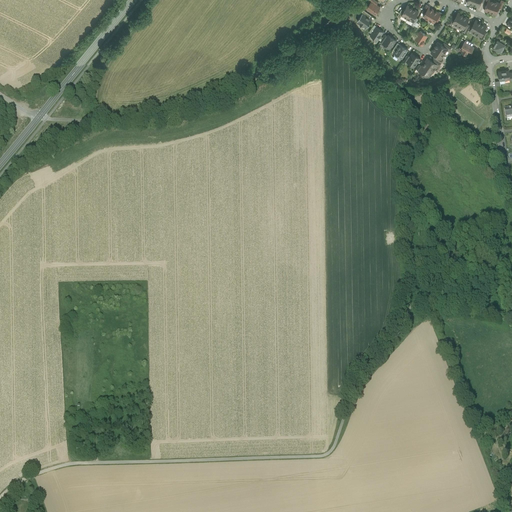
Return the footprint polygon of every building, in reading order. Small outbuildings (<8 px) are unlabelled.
[(494,1),(490,0),(487,0),(484,11),(490,13),(494,1)] [(500,3),(494,1),(490,13),(497,15),(500,3)] [(367,10),(375,15),(378,10),(379,10),(380,8),(376,5),(371,2),(368,6),(369,7),(367,10)] [(407,19),(413,8),(407,5),(404,11),(402,15),(407,19)] [(428,19),(434,10),(428,7),(424,14),(423,16),(428,19)] [(407,19),(413,22),(415,17),(419,11),(413,8),(407,19)] [(428,19),(434,22),(435,20),(439,13),(434,10),(428,19)] [(363,11),(361,14),(362,15),(369,19),(371,16),(363,11)] [(457,28),(464,16),(458,13),(455,17),(452,23),(455,25),(454,27),(457,28)] [(364,27),(367,29),(372,21),(369,19),(362,15),(357,22),(360,24),(359,25),(363,27),(364,27)] [(461,28),(463,29),(467,23),(469,19),(464,16),(457,28),(460,30),(461,28)] [(470,31),(475,33),(481,23),(475,20),(473,24),(470,31)] [(475,33),(481,37),(484,31),(487,26),(481,23),(475,33)] [(374,39),(377,41),(383,32),(376,27),(372,35),(370,37),(370,38),(372,40),(374,39)] [(422,39),(424,40),(427,35),(420,31),(415,38),(420,41),(420,40),(422,39)] [(388,48),(390,49),(396,40),(388,35),(387,36),(382,44),(384,45),(384,46),(384,47),(386,49),(388,48)] [(493,48),(501,52),(505,45),(497,40),(493,48)] [(444,53),(448,48),(442,44),(438,41),(434,47),(444,53)] [(467,54),(470,55),(474,48),(472,46),(465,42),(460,50),(463,52),(462,53),(466,54),(467,54)] [(401,59),(408,49),(400,44),(400,45),(395,52),(394,53),(398,56),(397,56),(398,58),(400,59),(401,59)] [(444,53),(434,47),(431,52),(437,56),(441,59),(444,53)] [(407,61),(414,66),(420,58),(415,54),(413,52),(410,56),(407,61)] [(429,78),(438,64),(434,61),(427,57),(422,65),(418,70),(418,71),(429,78)] [(506,71),(498,72),(499,81),(504,80),(510,79),(509,73),(509,70),(508,70),(508,71),(506,71)]
